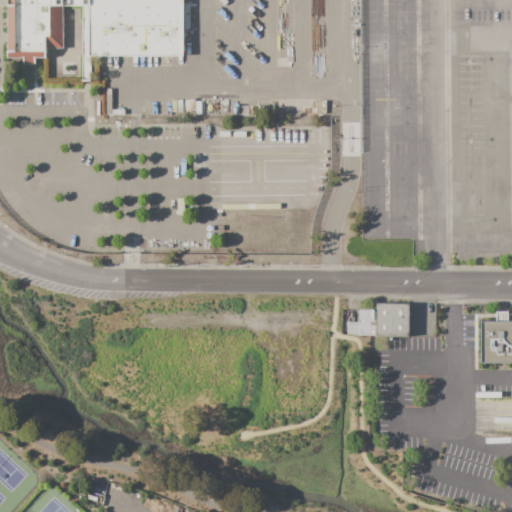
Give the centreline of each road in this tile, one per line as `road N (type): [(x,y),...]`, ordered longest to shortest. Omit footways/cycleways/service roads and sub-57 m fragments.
road 1 (tertiary): [(290,283),(73,277),(0,247)]
road 2 (tertiary): [(511,284),(290,283)]
road 3 (residential): [(451,437),(453,284)]
